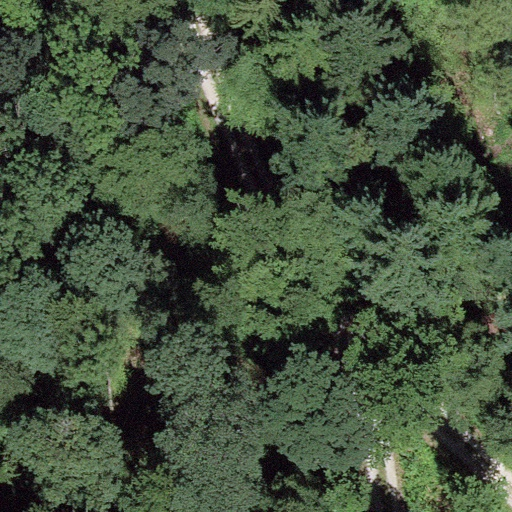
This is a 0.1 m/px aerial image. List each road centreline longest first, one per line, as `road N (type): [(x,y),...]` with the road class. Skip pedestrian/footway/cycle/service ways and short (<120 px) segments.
road 1 (track): [(368,347),(245,159),(197,0)]
road 2 (track): [(368,347),(511,497)]
road 3 (track): [(388,511),(368,347)]
